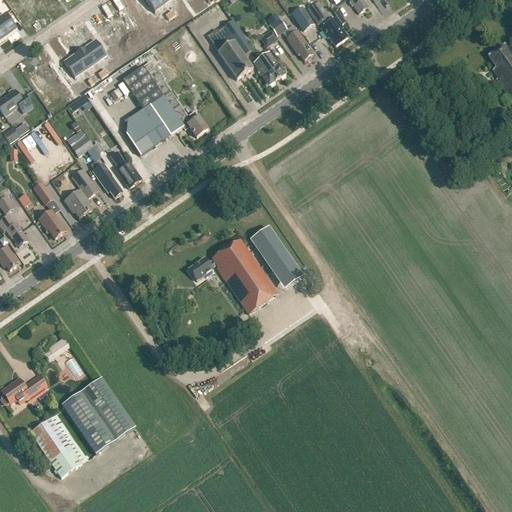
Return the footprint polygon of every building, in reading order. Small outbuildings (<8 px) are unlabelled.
[(39,10),(31,0),(18,0),(29,16),(39,10)] [(31,0),(39,10),(48,4),(45,0),(31,0)] [(157,0),(144,0),(155,15),(164,9),(157,0)] [(171,0),(157,0),(164,9),(173,2),(171,0)] [(361,0),(347,0),(359,16),(368,10),(361,0)] [(307,11),(318,26),(326,21),(316,5),(307,11)] [(303,9),(292,17),(303,34),(314,26),(303,9)] [(337,12),(334,14),(342,26),(345,24),(337,12)] [(6,16),(0,20),(0,27),(8,39),(17,32),(6,16)] [(329,40),(335,49),(348,41),(341,31),(343,30),(335,20),(320,30),(328,41),(329,40)] [(269,28),(276,37),(286,30),(279,21),(269,28)] [(217,32),(208,39),(219,54),(218,55),(237,83),(253,71),(244,58),(252,52),(233,24),(218,34),(217,32)] [(271,33),(260,41),(267,50),(278,43),(271,33)] [(308,48),(298,33),(287,41),(297,56),(299,55),(305,64),(313,58),(307,49),(308,48)] [(95,42),(85,50),(96,66),(107,58),(95,42)] [(497,70),(493,73),(499,81),(497,82),(511,103),(511,56),(506,48),(490,60),(497,70)] [(85,50),(74,57),(85,73),(96,66),(85,50)] [(261,79),(268,89),(285,77),(279,67),(278,68),(269,54),(253,65),(262,78),(261,79)] [(74,57),(64,64),(75,80),(85,73),(74,57)] [(143,69),(123,83),(150,123),(127,138),(140,158),(170,138),(170,139),(183,130),(185,132),(189,129),(197,140),(208,133),(198,119),(195,114),(188,119),(150,64),(143,70),(143,69)] [(19,100),(15,93),(0,103),(0,112),(4,118),(19,108),(23,115),(33,108),(24,96),(19,100)] [(501,101),(506,108),(511,104),(507,97),(501,101)] [(69,108),(75,117),(80,113),(74,104),(69,108)] [(507,132),(500,121),(495,125),(502,136),(507,132)] [(74,132),(75,131),(77,134),(81,131),(76,124),(71,128),(74,132)] [(12,129),(3,136),(9,145),(19,138),(12,129)] [(93,147),(87,138),(71,149),(78,159),(93,148),(93,147)] [(99,143),(93,147),(93,148),(99,156),(105,152),(99,143)] [(93,149),(86,154),(89,157),(96,153),(93,149)] [(111,159),(120,172),(117,174),(129,191),(142,182),(130,165),(126,167),(118,155),(111,159)] [(111,179),(109,180),(101,168),(94,173),(101,185),(106,193),(108,192),(114,201),(122,195),(111,179)] [(78,221),(79,221),(87,215),(87,216),(92,212),(89,208),(91,206),(88,202),(99,194),(98,193),(83,172),(72,180),(80,192),(64,204),(73,216),(74,215),(78,221)] [(32,190),(44,207),(52,202),(40,184),(32,190)] [(6,199),(0,202),(0,209),(6,217),(14,210),(6,199)] [(48,232),(55,242),(63,236),(66,234),(52,213),(39,222),(47,233),(48,232)] [(13,241),(19,250),(28,243),(16,226),(14,227),(8,218),(0,222),(0,228),(4,234),(6,233),(12,241),(13,241)] [(252,246),(275,279),(294,266),(271,233),(252,246)] [(188,272),(197,283),(212,272),(211,271),(217,267),(219,271),(217,272),(249,317),(277,297),(240,242),(212,261),(213,262),(208,266),(204,261),(188,272)] [(0,265),(3,270),(6,269),(9,274),(17,268),(15,266),(18,264),(8,249),(1,254),(0,252),(0,265)] [(75,357),(69,361),(78,377),(85,373),(75,357)] [(9,406),(10,407),(17,403),(20,407),(29,400),(30,401),(47,389),(40,378),(24,389),(19,382),(1,394),(3,397),(1,399),(1,402),(4,407),(7,408),(9,406)] [(101,380),(62,408),(95,457),(135,430),(101,380)] [(37,398),(41,404),(48,399),(44,394),(37,398)] [(30,435),(61,481),(87,463),(56,417),(30,435)] [(39,470),(43,475),(49,471),(45,465),(39,470)]
